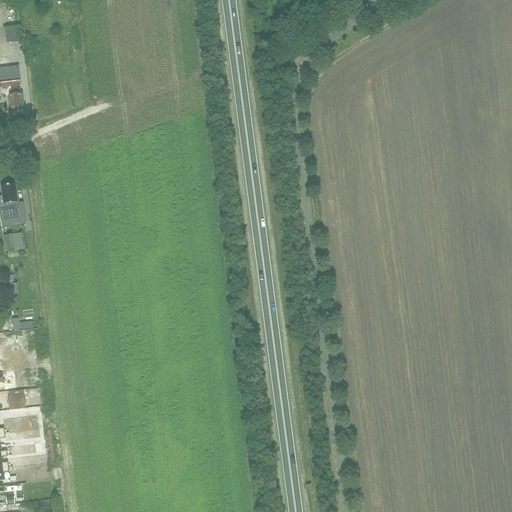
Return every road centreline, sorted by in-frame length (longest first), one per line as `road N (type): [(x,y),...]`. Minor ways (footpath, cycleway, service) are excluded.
road 1 (unclassified): [(345,511),(295,90),(318,48),(377,0)]
road 2 (trunk): [(295,511),(227,0)]
road 3 (unclassified): [(0,149),(116,101)]
